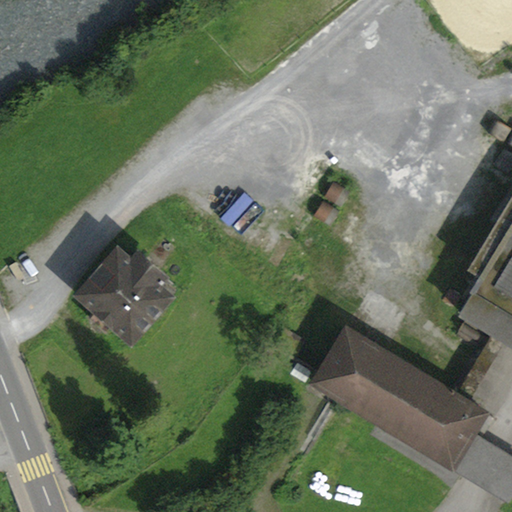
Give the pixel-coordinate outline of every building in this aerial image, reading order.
[(275,254),(287,227),(222,199),(210,226),(275,254)] [(511,242),(467,317),(494,333),(457,395),(468,402),(505,340),(511,343),(511,242)] [(117,249),(78,294),(97,311),(91,318),(106,332),(113,325),(132,342),(172,297),(158,285),(165,277),(138,253),(131,261),(117,249)] [(172,297),(179,289),(165,277),(158,285),(172,297)] [(473,434),(486,412),(477,407),(468,402),(457,395),(347,328),(314,383),(326,390),(481,484),(509,501),(511,496),(511,457),(495,447),(473,434)] [(275,345),(295,357),(304,341),(285,329),(275,345)]
